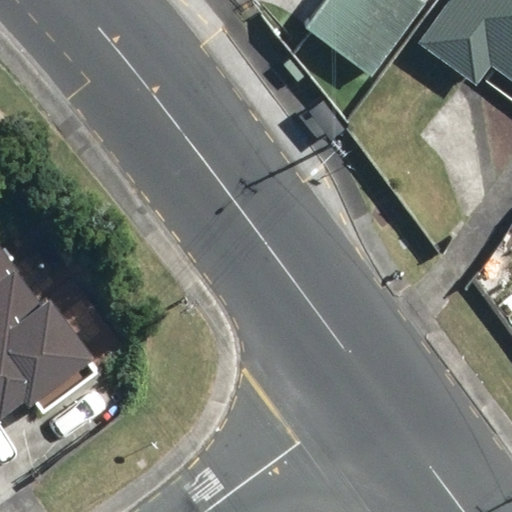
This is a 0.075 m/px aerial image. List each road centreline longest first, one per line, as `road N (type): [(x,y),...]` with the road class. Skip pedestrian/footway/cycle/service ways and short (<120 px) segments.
road 1 (primary): [(378,388),(167,107),(73,0)]
road 2 (residential): [(211,511),(378,388)]
road 3 (primary): [(470,511),(378,388)]
